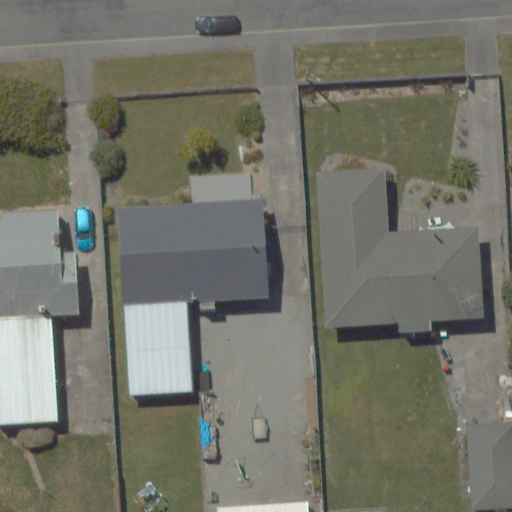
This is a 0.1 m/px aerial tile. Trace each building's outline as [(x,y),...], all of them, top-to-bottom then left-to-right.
[(479,319),(473,209),(387,213),(385,171),(314,175),(322,328),(479,319)] [(266,293),(259,200),(114,210),(120,303),(266,293)] [(59,213),(0,217),(0,312),(66,307),(59,213)] [(511,433),(465,436),(468,505),(511,502),(511,433)] [(308,511),(307,496),(215,501),(215,511),(308,511)]
